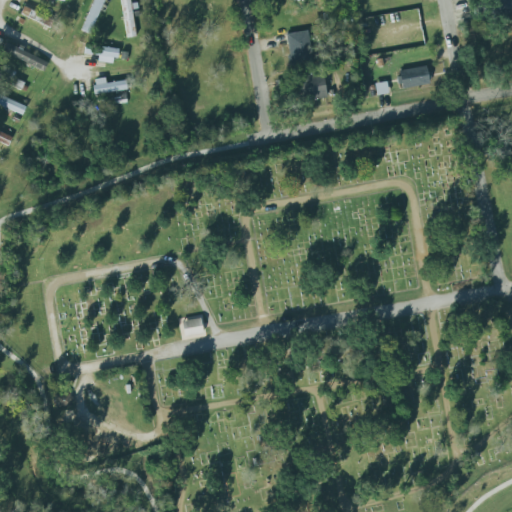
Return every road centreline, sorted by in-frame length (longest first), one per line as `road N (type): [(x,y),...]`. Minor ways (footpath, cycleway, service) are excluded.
road 1 (residential): [(511,289),(62,374)]
road 2 (residential): [(501,291),(443,0)]
road 3 (residential): [(269,139),(511,89)]
road 4 (track): [(269,139),(57,198)]
road 5 (residential): [(269,139),(243,0)]
